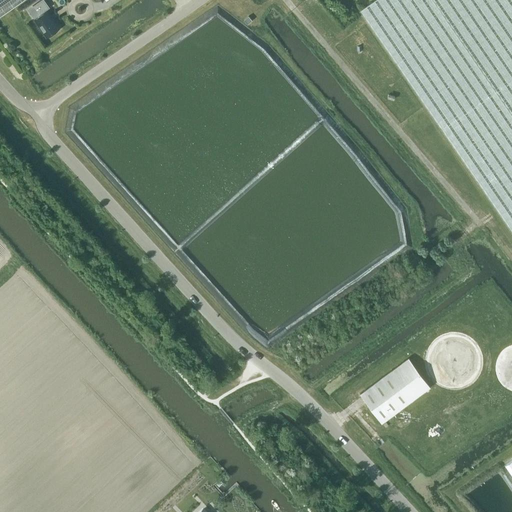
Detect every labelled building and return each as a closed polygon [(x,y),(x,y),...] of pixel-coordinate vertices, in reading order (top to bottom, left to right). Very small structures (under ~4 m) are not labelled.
[(0,0),(0,15),(21,0),(106,0),(107,1),(108,0),(0,0)] [(44,0),(40,0),(34,5),(40,15),(34,19),(47,37),(59,29),(46,11),(50,8),(44,0)] [(511,0),(374,0),(360,10),(511,230),(511,0)] [(247,24),(252,20),(248,16),(244,20),(247,24)] [(430,387),(408,357),(360,394),(382,423),(430,387)]
